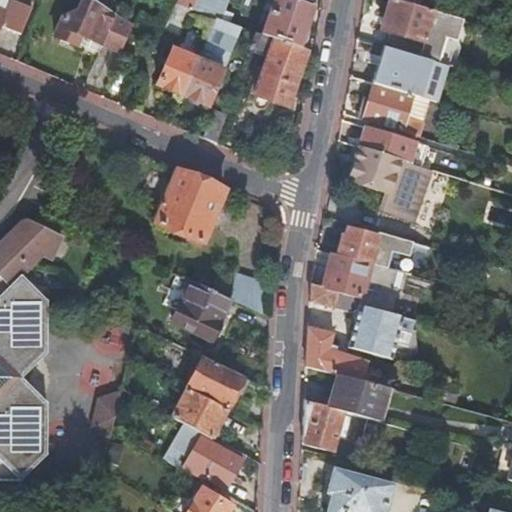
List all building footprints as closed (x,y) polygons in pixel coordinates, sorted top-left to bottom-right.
[(0,0),(0,12),(9,17),(11,4),(2,0),(0,0)] [(115,15),(88,0),(83,0),(78,13),(62,19),(54,37),(77,46),(81,36),(102,45),(121,53),(132,25),(115,15)] [(176,0),(174,5),(189,10),(215,20),(228,25),(231,16),(222,12),(227,0),(176,0)] [(313,9),(287,0),(273,0),(260,36),(299,50),(312,14),(313,9)] [(386,0),(390,1),(390,2),(414,9),(416,0),(386,0)] [(0,30),(1,28),(19,37),(31,11),(12,2),(11,4),(9,17),(0,12),(0,30)] [(418,60),(429,63),(437,66),(445,40),(456,43),(463,21),(432,13),(432,14),(414,9),(390,2),(385,20),(383,26),(381,32),(389,35),(384,50),(418,60)] [(174,5),(164,28),(164,29),(179,34),(189,10),(174,5)] [(135,27),(159,41),(164,29),(164,28),(143,15),(135,27)] [(241,29),(228,25),(215,20),(201,52),(227,63),(241,29)] [(299,50),(260,36),(255,34),(236,90),(287,109),(295,88),(293,87),(300,68),(298,67),(303,52),(299,50)] [(437,66),(446,68),(451,53),(457,55),(459,48),(456,43),(445,40),(437,66)] [(382,49),(372,85),(416,98),(428,101),(437,104),(446,68),(437,66),(429,63),(418,60),(384,50),(382,49)] [(157,86),(182,97),(197,61),(172,50),(157,86)] [(227,63),(201,52),(197,61),(222,72),(227,63)] [(197,61),(182,97),(207,107),(222,72),(197,61)] [(416,98),(372,85),(362,122),(416,138),(419,129),(428,101),(416,98)] [(209,118),(201,140),(216,146),(224,124),(209,118)] [(360,140),(358,150),(411,166),(421,169),(428,148),(398,139),(364,128),(360,140)] [(411,166),(358,150),(347,181),(383,194),(378,209),(413,220),(430,173),(411,167),(411,166)] [(223,192),(176,173),(155,225),(201,245),(223,192)] [(510,228),(511,221),(511,211),(490,204),(485,219),(510,228)] [(0,485),(19,486),(21,466),(27,460),(45,461),(47,411),(36,399),(22,384),(36,371),(49,359),(50,309),(31,308),(25,304),(27,285),(49,263),(58,266),(69,240),(26,220),(0,244),(0,485)] [(379,267),(386,270),(390,252),(407,257),(411,244),(377,234),(376,238),(346,230),(344,239),(341,239),(337,256),(369,265),(379,267)] [(390,252),(386,270),(405,275),(407,275),(412,258),(407,257),(390,252)] [(405,275),(386,270),(379,267),(369,265),(337,256),(330,254),(321,289),(335,293),(357,299),(359,309),(389,317),(394,299),(398,300),(405,275)] [(29,288),(27,285),(25,304),(31,308),(50,309),(48,307),(59,297),(40,276),(29,288)] [(229,302),(261,316),(261,284),(236,277),(229,302)] [(229,302),(181,278),(170,300),(180,305),(170,324),(210,343),(229,302)] [(310,295),(310,303),(330,310),(335,293),(321,289),(311,286),(310,295)] [(335,293),(330,310),(353,315),(355,312),(358,313),(359,309),(357,299),(335,293)] [(389,317),(359,309),(358,313),(347,350),(389,361),(400,320),(389,317)] [(351,366),(353,361),(339,357),(331,355),(333,349),(329,348),(332,336),(308,330),(307,349),(305,369),(330,376),(333,360),(351,366)] [(243,380),(201,360),(185,391),(226,411),(243,380)] [(353,382),(359,362),(353,361),(351,366),(333,360),(330,376),(336,378),(344,380),(353,382)] [(22,384),(36,399),(51,386),(36,371),(22,384)] [(377,424),(387,391),(353,382),(344,380),(336,378),(327,410),(342,414),(361,419),(367,421),(377,424)] [(226,411),(185,391),(170,418),(173,421),(181,425),(193,432),(210,441),(226,411)] [(110,431),(119,392),(97,399),(90,427),(105,446),(110,431)] [(327,410),(303,404),(302,427),(301,445),(332,454),(334,447),(342,414),(327,410)] [(342,414),(334,447),(356,453),(364,423),(361,422),(361,419),(342,414)] [(356,453),(334,447),(332,454),(331,458),(355,465),(367,421),(361,419),(361,422),(364,423),(356,453)] [(185,468),(195,474),(223,491),(241,462),(209,443),(210,441),(193,432),(181,425),(160,460),(182,472),(185,468)] [(225,446),(210,441),(209,443),(241,462),(244,457),(225,446)] [(511,447),(504,445),(494,478),(508,483),(511,484),(511,447)] [(21,466),(19,486),(22,484),(33,495),(53,475),(43,464),(45,461),(27,460),(21,466)] [(325,495),(331,497),(329,502),(326,511),(385,511),(392,488),(333,472),(325,495)] [(201,490),(186,511),(226,511),(230,507),(201,490)]
